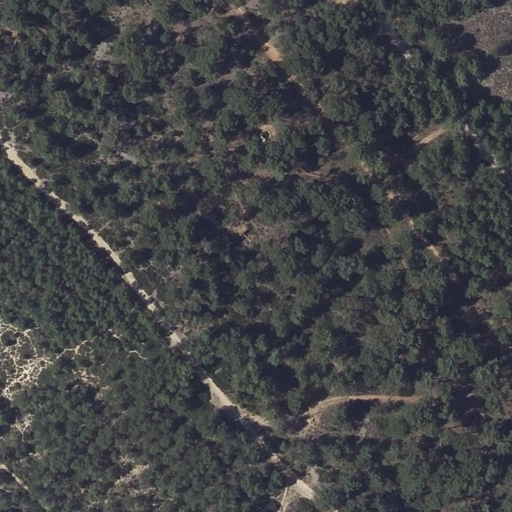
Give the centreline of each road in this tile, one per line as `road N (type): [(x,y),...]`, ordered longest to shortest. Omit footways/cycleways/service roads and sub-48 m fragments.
road 1 (track): [(0,137),(105,245),(240,417),(335,511)]
road 2 (track): [(235,0),(511,350)]
road 3 (track): [(234,409),(278,421),(327,403),(511,399)]
road 4 (track): [(375,0),(511,185)]
